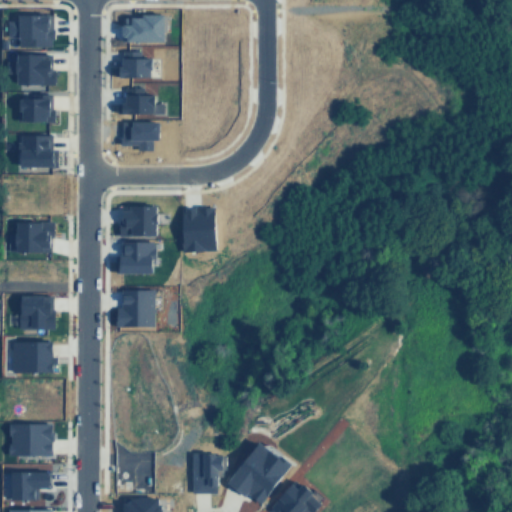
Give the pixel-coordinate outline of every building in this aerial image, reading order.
[(18,12),(56,12),(55,36),(53,36),(53,45),(18,45),(18,12)] [(166,12),(129,12),(129,19),(121,19),(122,43),(166,43),(166,12)] [(21,50),(51,51),(50,81),(20,80),(21,50)] [(115,54),(154,54),(154,77),(116,77),(115,54)] [(119,93),(158,92),(158,113),(119,113),(119,93)] [(20,93),(53,94),(53,120),(20,120),(20,93)] [(128,121),(157,120),(157,138),(149,138),(149,148),(135,148),(134,139),(129,139),(128,121)] [(21,134),(53,135),(53,150),(59,150),(58,165),(20,165),(21,134)] [(120,205),(159,206),(158,230),(134,230),(134,226),(120,226),(120,205)] [(183,209),(217,207),(219,247),(185,248),(183,209)] [(17,219),(45,219),(45,234),(54,235),(54,253),(9,252),(9,235),(16,235),(17,219)] [(120,241),(153,241),(153,250),(159,249),(159,268),(116,268),(116,255),(120,255),(120,241)] [(122,290),(153,288),(155,323),(116,325),(116,307),(123,307),(122,290)] [(18,298),(52,298),(52,328),(18,328),(18,298)] [(8,342),(55,341),(56,369),(9,370),(8,342)] [(11,425),(52,425),(52,455),(11,454),(11,425)] [(261,439),(294,462),(264,503),(232,479),(261,439)] [(194,452),(229,453),(229,468),(225,468),(225,476),(222,476),(222,485),(219,485),(218,493),(193,492),(194,452)] [(274,501),(286,511),(306,511),(319,497),(315,494),(324,484),(304,466),(274,501)] [(13,469),(52,469),(52,484),(39,483),(39,496),(13,496),(13,469)] [(2,472),(1,498),(12,498),(13,472),(2,472)] [(135,497),(161,498),(161,506),(166,506),(165,511),(127,511),(128,502),(135,503),(135,497)]
